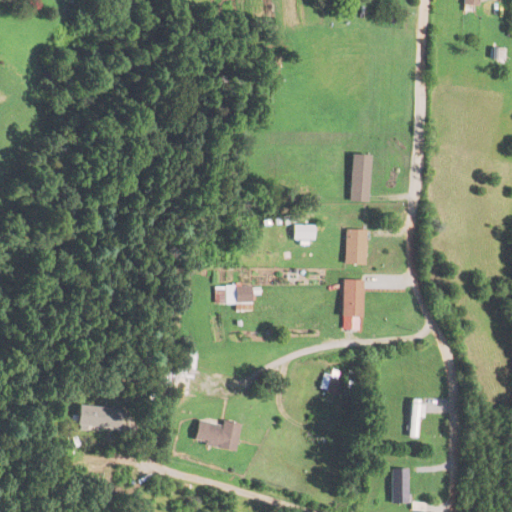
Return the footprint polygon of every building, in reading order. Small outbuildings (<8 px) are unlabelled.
[(460,0),(459,8),(474,10),(475,0),(460,0)] [(368,154),(348,154),(347,201),(366,202),(368,154)] [(311,225),(290,225),(290,241),(311,241),(311,225)] [(363,230),(342,230),(342,265),(363,265),(363,230)] [(339,330),(358,330),(359,280),(340,280),(339,330)] [(232,303),(233,310),(249,310),(248,286),(212,287),(213,304),(232,303)] [(170,393),(187,396),(194,351),(177,348),(170,393)] [(422,418),(422,400),(407,400),(407,438),(416,438),(416,418),(422,418)] [(71,426),(117,431),(120,410),(74,404),(71,426)] [(219,421),(218,425),(195,420),(190,443),(231,451),(236,424),(219,421)] [(388,503),(405,503),(405,469),(388,469),(388,503)]
